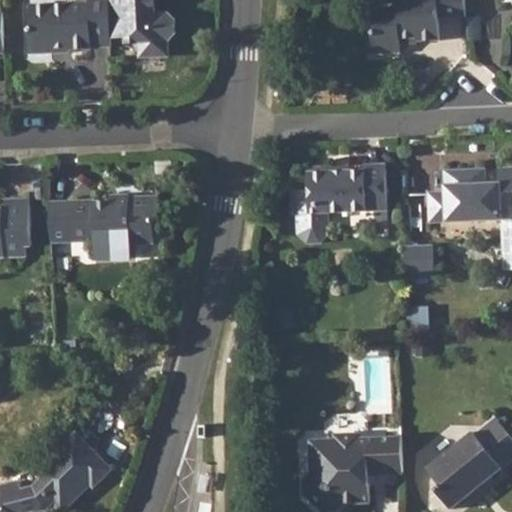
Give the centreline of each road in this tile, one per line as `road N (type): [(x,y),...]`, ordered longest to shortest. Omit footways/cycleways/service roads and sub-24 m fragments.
road 1 (residential): [(148,511),(219,285),(241,127)]
road 2 (residential): [(241,127),(511,117)]
road 3 (residential): [(0,136),(241,127)]
road 4 (residential): [(241,127),(250,0)]
